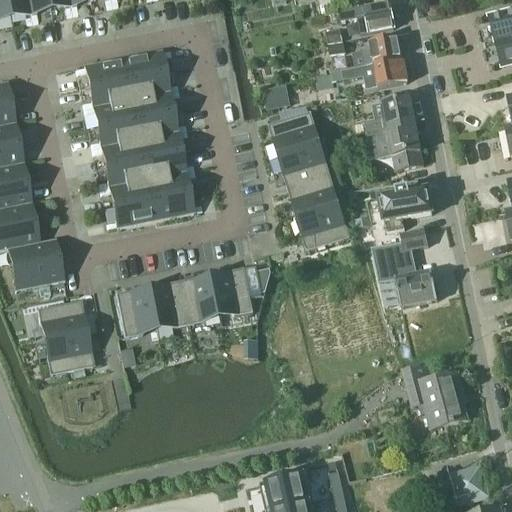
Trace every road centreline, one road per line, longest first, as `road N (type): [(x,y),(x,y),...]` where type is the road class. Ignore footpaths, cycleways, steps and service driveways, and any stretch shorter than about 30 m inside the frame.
road 1 (residential): [(36,66),(197,35),(235,224),(74,255)]
road 2 (unclassified): [(511,505),(406,0)]
road 3 (residential): [(36,66),(74,255)]
road 4 (unclassified): [(48,511),(0,391)]
